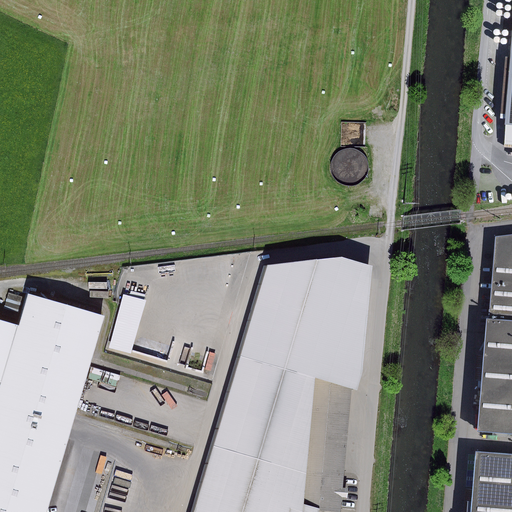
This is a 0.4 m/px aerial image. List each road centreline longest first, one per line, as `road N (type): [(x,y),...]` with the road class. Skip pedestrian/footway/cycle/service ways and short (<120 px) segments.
road 1 (unclassified): [(363,511),(390,224)]
road 2 (unknown): [(171,505),(253,262)]
road 3 (track): [(409,0),(390,224)]
